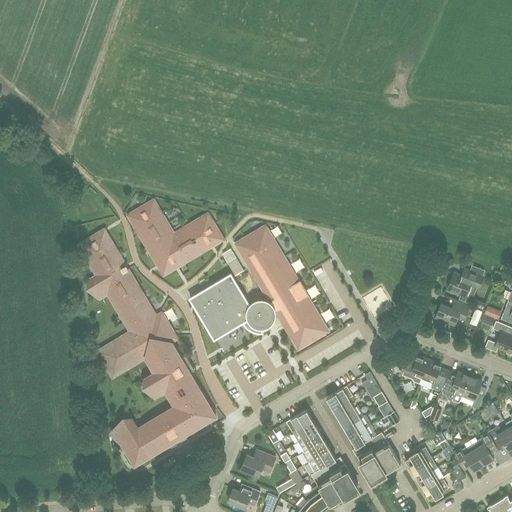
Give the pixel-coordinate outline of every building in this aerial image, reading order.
[(213,230),(205,215),(174,233),(155,202),(149,206),(148,206),(136,213),(136,214),(130,218),(158,265),(163,262),(169,271),(174,266),(173,265),(174,265),(176,264),(177,266),(210,247),(209,245),(213,242),(208,233),(213,230)] [(328,331),(307,295),(308,294),(300,280),(298,281),(265,225),(236,243),(270,302),(269,304),(268,303),(266,302),(264,301),(262,301),(261,301),(259,301),(257,302),(255,303),(254,303),(253,304),(251,306),(251,307),(231,273),(190,297),(214,338),(242,321),(245,324),(247,327),(250,330),(254,331),(258,332),(262,332),(262,324),(263,324),(264,326),(271,322),(270,320),(271,318),(272,316),(272,315),(272,314),(273,312),(272,310),(273,310),(275,310),(298,348),(299,348),(325,332),(328,331)] [(181,357),(171,341),(177,338),(172,330),(162,312),(156,316),(128,268),(126,269),(125,267),(125,266),(126,265),(104,229),(78,244),(97,275),(87,281),(86,288),(98,299),(107,293),(130,331),(97,351),(112,377),(146,357),(155,372),(150,375),(150,376),(145,379),(147,389),(155,396),(160,393),(165,390),(174,405),(137,428),(134,423),(131,418),(121,420),(110,432),(114,436),(122,442),(120,444),(124,447),(125,448),(135,464),(168,444),(168,443),(171,442),(174,448),(185,441),(182,435),(184,434),(185,434),(209,420),(209,421),(210,421),(212,422),(213,422),(214,421),(215,421),(215,420),(216,419),(216,418),(216,417),(216,416),(191,374),(190,374),(188,372),(194,368),(188,357),(182,361),(180,358),(181,357)] [(479,288),(483,277),(464,269),(461,275),(454,272),(450,280),(449,280),(448,281),(447,284),(447,286),(448,286),(447,289),(462,295),(461,299),(469,303),(476,286),(479,288)] [(511,301),(508,300),(505,308),(501,318),(511,322),(511,301)] [(469,307),(457,302),(454,301),(451,308),(441,303),(435,317),(454,325),(458,316),(464,319),(469,307)] [(496,320),(493,328),(501,331),(496,343),(488,339),(485,347),(496,351),(498,347),(511,352),(511,335),(506,333),(509,326),(496,320)] [(417,355),(417,356),(407,353),(400,371),(403,372),(402,374),(413,379),(414,378),(416,381),(419,383),(422,377),(429,359),(417,355)] [(449,370),(440,366),(441,364),(429,359),(422,377),(419,383),(420,383),(431,388),(431,387),(440,390),(449,370)] [(458,371),(457,373),(449,370),(440,390),(439,393),(452,398),(453,400),(457,402),(460,401),(462,395),(470,376),(458,371)] [(366,388),(369,385),(376,381),(370,371),(365,374),(368,379),(362,382),(366,388)] [(482,381),(470,376),(462,395),(474,400),(472,406),(478,408),(483,395),(477,393),(482,381)] [(373,391),(379,387),(376,381),(369,385),(373,391)] [(347,385),(343,388),(327,397),(333,407),(349,398),(353,395),(347,385)] [(379,406),(382,404),(388,401),(385,396),(378,400),(378,403),(379,406)] [(339,417),(358,405),(354,407),(349,398),(333,407),(339,417)] [(345,427),(364,415),(358,405),(339,417),(345,427)] [(432,418),(440,421),(445,409),(436,406),(432,418)] [(296,429),(312,419),(306,409),(287,421),(292,431),(293,431),(296,429)] [(399,421),(397,417),(394,411),(387,415),(392,425),(399,421)] [(350,436),(372,424),(366,414),(364,415),(345,427),(350,436)] [(302,439),(318,429),(312,419),(296,429),(293,431),(298,440),(298,441),(302,439)] [(350,436),(356,446),(377,434),(375,432),(373,431),(375,429),(372,426),(373,426),(372,424),(350,436)] [(205,426),(190,435),(193,441),(209,433),(205,426)] [(511,446),(511,433),(508,427),(502,431),(500,427),(497,426),(488,431),(489,433),(495,443),(500,440),(507,450),(511,446)] [(279,439),(277,436),(273,429),(268,432),(274,442),(282,438),(281,438),(279,439)] [(308,448),(324,439),(318,429),(302,439),(298,441),(302,439),(306,445),(302,447),(304,451),(308,448)] [(449,439),(455,437),(451,429),(446,431),(449,439)] [(355,454),(378,440),(385,436),(382,431),(377,434),(356,446),(352,449),(355,454)] [(499,451),(495,443),(489,433),(477,440),(475,437),(470,440),(484,464),(494,457),(493,455),(499,451)] [(448,443),(444,437),(443,436),(438,439),(442,446),(440,447),(442,451),(447,447),(445,444),(448,443)] [(309,461),(330,449),(324,439),(308,448),(304,451),(303,451),(309,461)] [(484,464),(470,440),(464,443),(466,446),(454,453),(464,470),(471,466),(474,470),(484,464)] [(389,444),(370,455),(367,451),(357,457),(369,478),(377,474),(378,477),(401,463),(389,444)] [(276,457),(261,451),(256,449),(253,456),(247,454),(241,468),(259,475),(261,468),(270,472),(276,457)] [(309,461),(315,471),(336,458),(330,449),(309,461)] [(405,459),(408,465),(410,464),(413,468),(427,460),(421,450),(405,459)] [(285,462),(291,459),(286,452),(281,455),(285,462)] [(314,478),(343,461),(340,456),(336,458),(315,471),(311,473),(314,478)] [(433,470),(427,460),(413,468),(415,473),(414,474),(417,479),(433,470)] [(357,485),(348,469),(345,464),(334,470),(337,475),(318,486),(330,506),(352,492),(350,489),(357,485)] [(424,488),(443,476),(438,467),(433,470),(417,479),(420,484),(422,484),(424,488)] [(460,467),(454,470),(452,471),(458,481),(466,477),(460,467)] [(294,484),(296,483),(301,480),(301,479),(298,474),(291,478),(294,484)] [(444,477),(443,476),(424,488),(427,492),(425,493),(429,499),(447,488),(448,487),(442,478),(444,477)] [(300,489),(306,485),(303,481),(302,481),(301,480),(296,483),(297,485),(300,489)] [(260,490),(247,485),(242,483),(239,490),(233,488),(228,500),(245,507),(248,502),(254,504),(260,490)] [(330,506),(318,486),(317,484),(304,494),(308,498),(321,511),(330,506)] [(293,493),(300,489),(297,485),(290,489),(293,493)] [(511,511),(511,498),(510,500),(507,494),(497,500),(504,511),(511,511)] [(321,511),(308,498),(299,509),(302,511),(321,511)] [(504,511),(497,500),(488,506),(491,511),(489,511),(504,511)]
